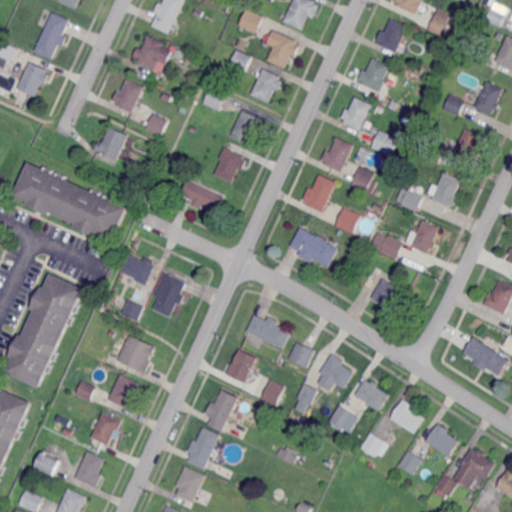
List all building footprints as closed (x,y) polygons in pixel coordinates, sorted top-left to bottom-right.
[(83,0),(79,8),(63,0),(83,0)] [(187,0),(172,33),(156,25),(161,14),(156,12),(161,2),(165,4),(166,0),(187,0)] [(224,6),(222,9),(206,1),(206,0),(233,0),(229,9),(224,6)] [(316,18),(312,16),(306,29),(286,21),(295,0),(319,0),(324,2),(316,18)] [(421,0),(421,2),(423,3),(418,14),(398,5),(399,3),(396,1),(396,0),(421,0)] [(203,16),(196,12),(199,7),(206,11),(203,16)] [(503,26),(487,19),(493,7),(508,14),(503,26)] [(259,32),(243,25),(250,8),(267,16),(259,32)] [(445,37),(430,30),(439,10),(454,17),(445,37)] [(66,48),(62,46),(56,60),(39,52),(56,14),(56,12),(74,20),(67,37),(70,38),(66,48)] [(399,51),(382,44),(383,41),(379,39),(384,29),(388,31),(394,17),(411,25),(399,51)] [(298,55),(294,53),(288,67),(271,59),(277,46),(270,43),(276,29),(300,40),(298,44),(302,46),(298,55)] [(511,66),(492,58),(498,45),(504,48),(510,34),(511,34),(511,66)] [(174,50),(163,74),(140,63),(141,60),(136,58),(141,48),(144,50),(151,35),(168,43),(166,47),(174,50)] [(246,48),(238,45),(241,38),(249,41),(246,48)] [(14,63),(11,61),(8,67),(0,63),(0,60),(1,57),(0,56),(0,54),(7,41),(21,48),(14,63)] [(184,59),(178,56),(181,49),(187,52),(184,59)] [(248,72),(233,65),(239,50),(254,57),(248,72)] [(192,64),(187,61),(191,54),(196,56),(192,64)] [(386,80),(389,81),(383,93),(364,84),(365,82),(361,80),(366,70),(370,71),(376,58),(393,66),(386,80)] [(50,85),(45,82),(39,95),(22,88),(34,60),(51,68),(49,73),(54,75),(50,85)] [(282,90),(279,88),(272,102),(254,94),(266,67),(284,76),(282,79),(286,80),(282,90)] [(135,112),(119,105),(121,102),(116,100),(121,90),(124,92),(130,78),(148,87),(135,112)] [(499,110),(497,108),(494,114),(477,106),(489,80),(506,88),(500,102),(502,103),(499,110)] [(221,109),(206,102),(213,86),(228,93),(221,109)] [(468,101),(461,117),(446,110),(448,105),(443,103),(446,96),(451,98),(453,94),(468,101)] [(362,131),(346,123),(347,120),(344,118),(348,108),(352,110),(358,97),(375,105),(362,131)] [(397,108),(391,105),(393,99),(400,102),(397,108)] [(383,113),(377,110),(379,104),(386,107),(383,113)] [(261,129),(259,128),(252,143),(234,134),(246,108),(266,118),(261,129)] [(165,135),(150,128),(156,112),(172,119),(165,135)] [(197,133),(191,130),(194,125),(200,127),(197,133)] [(119,160),(98,149),(103,140),(106,142),(114,126),(132,135),(119,160)] [(477,162),(457,153),(469,127),(485,135),(478,150),(482,152),(477,162)] [(393,155),(375,147),(382,129),(401,137),(393,155)] [(344,172),(328,164),(329,161),(324,159),(329,149),(333,150),(340,136),(357,145),(344,172)] [(440,165),(425,158),(432,143),(447,150),(440,165)] [(246,169),(242,167),(236,182),(218,174),(225,159),(222,158),(228,146),(247,155),(246,158),(250,160),(246,169)] [(115,241),(102,235),(100,239),(78,228),(80,225),(54,213),(52,216),(30,206),(31,203),(17,196),(32,163),(130,208),(115,241)] [(368,192),(354,185),(363,166),(378,174),(368,192)] [(456,195),(459,196),(454,209),(428,196),(434,183),(440,186),(446,173),(462,181),(456,195)] [(325,212),(309,204),(310,201),(306,199),(312,186),(316,188),(323,174),(339,182),(325,212)] [(221,211),(207,204),(204,209),(193,203),(195,199),(184,194),(192,177),(229,194),(221,211)] [(146,194),(138,191),(140,186),(148,189),(146,194)] [(427,196),(419,212),(404,205),(404,204),(397,200),(402,189),(409,193),(411,188),(427,196)] [(356,234),(339,226),(347,208),(364,216),(356,234)] [(437,240),(439,242),(436,248),(434,247),(431,253),(415,245),(415,244),(409,241),(415,229),(420,232),(426,219),(443,227),(437,240)] [(342,248),(332,266),(316,258),(314,262),(301,254),(297,261),(285,255),(292,243),(294,244),(304,227),(342,248)] [(390,237),(391,234),(407,242),(400,257),(384,250),(385,248),(375,244),(381,232),(390,237)] [(146,260),(148,256),(158,260),(156,265),(158,266),(149,285),(138,280),(139,277),(124,270),(132,253),(146,260)] [(172,275),(172,273),(190,281),(184,292),(188,294),(184,304),(180,303),(173,317),(156,309),(160,300),(153,296),(164,271),(172,275)] [(87,290),(42,388),(9,373),(15,359),(12,358),(22,335),(25,336),(37,311),(34,310),(44,286),(48,288),(54,274),(87,290)] [(401,309),(388,301),(386,305),(374,297),(387,277),(411,293),(401,309)] [(511,304),(508,313),(487,304),(492,291),(496,293),(503,279),(511,283),(511,304)] [(141,319),(126,312),(132,298),(147,305),(141,319)] [(270,319),(272,315),(282,320),(280,324),(295,331),(287,348),(250,331),(258,314),(270,319)] [(148,374),(119,360),(131,335),(158,348),(151,361),(153,362),(148,374)] [(511,360),(502,377),(489,369),(487,371),(478,360),(466,353),(476,337),(511,360)] [(310,366),(316,348),(297,341),(290,359),(310,366)] [(249,382),(229,373),(240,348),(260,357),(249,382)] [(348,388),(323,372),(336,352),(348,360),(345,364),(357,372),(348,388)] [(139,393),(136,391),(128,407),(111,399),(124,374),(144,383),(139,393)] [(279,405),(264,399),(273,378),(288,385),(279,405)] [(92,400),(78,393),(85,379),(99,386),(92,400)] [(374,382),(376,379),(382,383),(380,386),(393,394),(383,410),(359,394),(369,379),(374,382)] [(315,404),(300,397),(307,382),(322,388),(315,404)] [(35,403),(0,480),(0,390),(1,388),(35,403)] [(235,411),(243,414),(237,427),(228,423),(225,430),(211,424),(215,416),(209,413),(214,401),(219,403),(225,390),(241,397),(235,411)] [(418,433),(394,417),(407,398),(418,405),(416,409),(428,417),(418,433)] [(352,432),(333,419),(343,403),(363,416),(352,432)] [(121,430),(118,429),(111,445),(94,437),(106,411),(126,420),(121,430)] [(70,427),(58,422),(61,415),(73,421),(70,427)] [(452,457),(429,441),(441,422),(453,430),(451,433),(463,441),(452,457)] [(208,468),(191,460),(194,452),(191,451),(196,439),(200,441),(206,427),(223,435),(208,468)] [(72,438),(64,434),(67,428),(75,431),(72,438)] [(385,455),(381,452),(378,456),(364,446),(374,431),(392,443),(385,455)] [(296,461),(280,453),(283,447),(299,455),(296,461)] [(479,450),(480,449),(486,452),(484,454),(498,463),(487,479),(481,475),(472,488),(457,478),(466,464),(464,463),(474,447),(479,450)] [(416,474),(402,465),(413,449),(427,458),(416,474)] [(57,475),(38,467),(46,450),(64,459),(57,475)] [(99,488),(78,479),(91,451),(108,459),(101,473),(105,475),(99,488)] [(375,469),(369,465),(372,461),(377,464),(375,469)] [(196,502),(179,494),(183,487),(179,485),(188,465),(209,475),(196,502)] [(511,495),(499,487),(511,467),(511,495)] [(452,496),(438,486),(447,472),(461,482),(452,496)] [(87,507),(84,505),(80,511),(59,511),(71,487),(91,496),(87,507)] [(39,511),(22,504),(29,488),(46,496),(39,511)] [(310,511),(307,511),(300,509),(302,503),(312,508),(310,511)]
